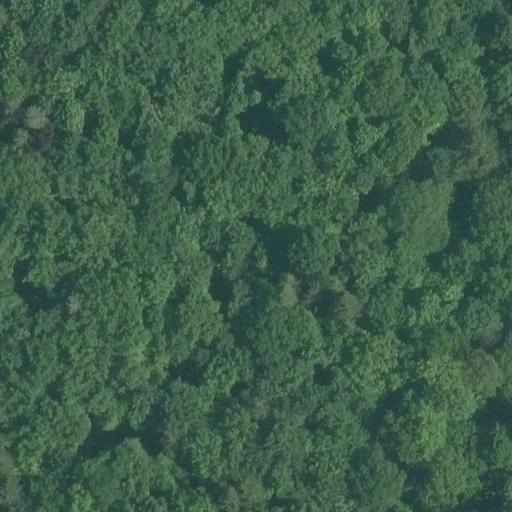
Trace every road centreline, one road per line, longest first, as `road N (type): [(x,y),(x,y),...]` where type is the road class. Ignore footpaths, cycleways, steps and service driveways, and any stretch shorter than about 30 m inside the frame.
road 1 (track): [(379,511),(511,70)]
road 2 (track): [(0,289),(400,448)]
